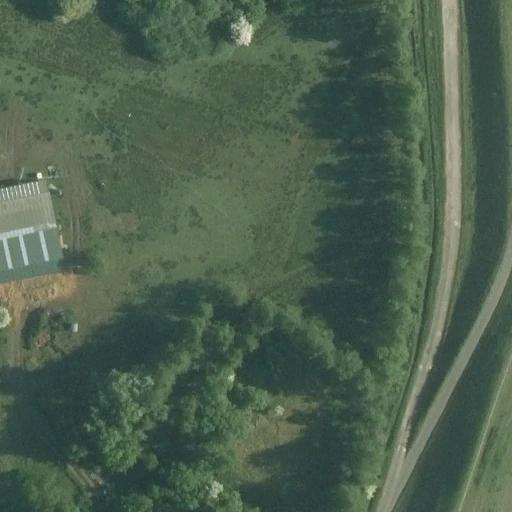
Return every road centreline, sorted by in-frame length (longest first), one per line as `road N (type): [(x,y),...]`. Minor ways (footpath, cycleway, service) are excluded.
road 1 (track): [(446,0),(448,289),(391,507)]
road 2 (track): [(511,240),(391,507)]
